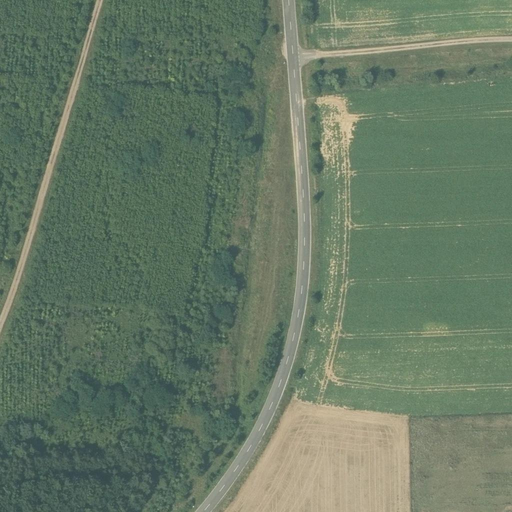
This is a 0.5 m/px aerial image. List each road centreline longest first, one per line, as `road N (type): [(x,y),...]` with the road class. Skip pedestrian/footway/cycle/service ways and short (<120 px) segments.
road 1 (track): [(103,0),(0,327)]
road 2 (track): [(511,39),(294,58)]
